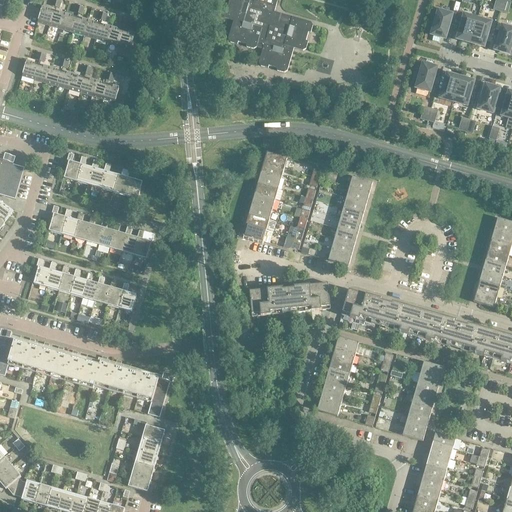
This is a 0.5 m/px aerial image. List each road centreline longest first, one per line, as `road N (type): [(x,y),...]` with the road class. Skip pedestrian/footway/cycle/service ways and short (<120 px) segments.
road 1 (secondary): [(196,191),(216,386),(234,448)]
road 2 (residential): [(323,442),(300,403),(345,280)]
road 3 (residential): [(511,326),(345,280)]
road 4 (residential): [(0,264),(24,224),(43,153),(0,140)]
road 5 (residential): [(0,321),(139,352)]
road 6 (residential): [(390,511),(400,474),(392,456),(337,438),(323,442)]
